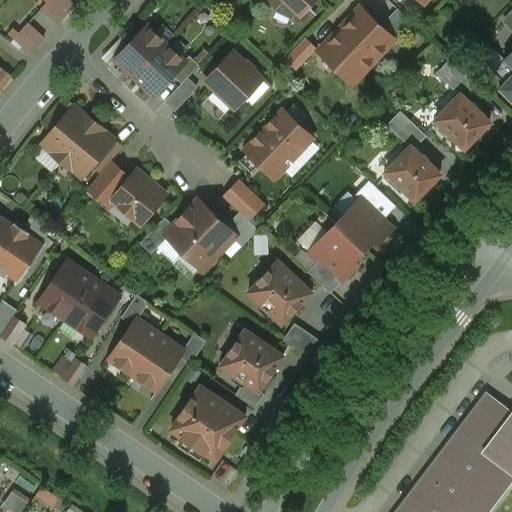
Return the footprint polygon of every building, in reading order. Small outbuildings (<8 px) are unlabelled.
[(76,5),(70,0),(49,0),(49,1),(43,7),(59,23),(76,5)] [(313,12),(309,8),(299,19),(279,0),(266,0),(275,9),(273,12),(291,20),(292,19),(296,22),(303,22),(313,12)] [(279,0),(299,19),(309,8),(317,0),(279,0)] [(380,27),(361,8),(359,10),(360,10),(352,18),(335,36),(333,38),(332,38),(318,52),(320,54),(322,53),(331,61),(330,63),(351,84),(394,39),(380,27)] [(413,26),(396,10),(380,27),(394,39),(397,43),(413,26)] [(43,40),(26,25),(13,40),(30,55),(43,40)] [(115,60),(133,78),(165,44),(146,26),(128,46),(115,60)] [(109,66),(115,60),(128,46),(119,38),(101,58),(109,66)] [(316,50),(305,39),(283,61),(294,72),(316,50)] [(183,61),(165,44),(133,78),(153,96),(171,76),(184,62),(183,61)] [(511,51),(504,59),(491,71),(504,84),(500,89),(511,101),(511,51)] [(243,63),(233,53),(205,81),(233,108),(261,79),(253,72),(256,69),(246,60),(243,63)] [(171,76),(181,84),(186,78),(199,65),(189,55),(183,61),(184,62),(171,76)] [(474,83),(449,59),(436,73),(454,90),(455,89),(461,89),(465,92),(474,83)] [(0,91),(11,76),(0,68),(0,91)] [(195,86),(186,78),(181,84),(165,101),(173,109),(195,86)] [(470,104),(460,94),(435,120),(436,122),(432,125),(449,142),(453,138),(464,148),(489,122),(478,111),(477,108),(473,104),(470,104)] [(51,133),(74,105),(65,98),(43,126),(51,133)] [(51,154),(60,162),(94,122),(74,105),(51,133),(40,145),(42,146),(43,145),(52,153),(51,154)] [(267,126),(263,130),(283,149),(286,145),(296,155),(312,139),(297,124),(305,116),(293,105),(285,113),(282,111),(274,119),(273,117),(265,125),(267,126)] [(424,135),(399,111),(386,125),(404,142),(406,141),(412,140),(415,144),(424,135)] [(114,139),(94,122),(60,162),(70,170),(71,168),(81,176),(79,178),(80,179),(91,166),(114,139)] [(275,178),(296,155),(286,145),(283,149),(263,130),(259,134),(257,132),(250,139),(252,141),(244,150),(247,153),(239,160),(251,172),(259,163),(275,178)] [(100,174),(110,162),(123,146),(114,139),(91,166),(100,174)] [(410,146),(385,172),(386,173),(383,177),(400,194),(404,190),(414,200),(439,174),(428,163),(428,159),(424,155),(420,155),(410,146)] [(110,200),(129,177),(110,162),(100,174),(87,189),(107,207),(112,201),(110,200)] [(110,200),(112,201),(141,225),(166,194),(136,169),(129,177),(110,200)] [(239,210),(250,221),(267,204),(240,178),(223,195),(239,210)] [(368,181),(359,191),(366,197),(375,187),(368,181)] [(167,237),(185,253),(218,218),(198,199),(172,225),(164,234),(167,237)] [(391,230),(359,199),(335,224),(363,251),(373,241),(377,245),(391,230)] [(240,246),(257,229),(250,221),(239,210),(225,225),(236,235),(233,239),(240,246)] [(0,261),(22,228),(14,222),(13,224),(0,215),(0,261)] [(151,254),(167,237),(164,234),(172,225),(164,217),(140,243),(151,254)] [(233,239),(236,235),(225,225),(218,218),(185,253),(203,270),(214,258),(219,257),(220,252),(233,239)] [(363,251),(335,224),(309,252),(318,261),(316,263),(333,279),(334,278),(339,283),(343,279),(344,280),(358,265),(354,261),(363,251)] [(29,233),(22,228),(0,261),(0,275),(5,279),(7,276),(18,283),(44,246),(28,235),(29,233)] [(279,263),(269,273),(267,272),(258,281),(260,282),(250,293),(248,291),(247,292),(281,324),(282,323),(280,322),(290,311),(292,313),(296,308),(301,304),(299,302),(309,291),(311,293),(278,260),(277,261),(279,263)] [(40,302),(65,318),(92,278),(68,262),(61,272),(58,270),(48,284),(51,286),(40,302)] [(333,279),(316,263),(307,272),(330,293),(339,283),(334,278),(333,279)] [(117,295),(92,278),(65,318),(90,336),(101,320),(103,322),(113,307),(110,306),(117,295)] [(149,302),(136,293),(120,317),(131,325),(136,318),(138,320),(149,302)] [(0,330),(14,310),(1,301),(0,302),(0,330)] [(26,324),(12,315),(0,333),(0,337),(11,345),(14,342),(21,347),(30,333),(23,328),(26,324)] [(108,359),(132,375),(160,334),(138,320),(136,318),(131,325),(108,359)] [(293,322),(284,337),(314,355),(323,340),(293,322)] [(283,356),(244,329),(244,330),(246,331),(238,344),(236,342),(228,353),(230,354),(222,366),(220,365),(220,366),(243,382),(258,392),(259,391),(257,390),(265,378),(267,379),(271,373),(274,369),(272,367),(280,355),(283,356)] [(183,350),(160,334),(132,375),(155,391),(178,357),(183,350)] [(204,341),(194,334),(183,350),(178,357),(189,364),(204,341)] [(72,385),(87,364),(73,355),(70,360),(63,354),(54,368),(61,373),(59,377),(72,385)] [(258,392),(243,382),(234,395),(254,408),(264,394),(259,391),(258,392)] [(222,401),(200,386),(199,387),(201,388),(192,400),(191,399),(179,416),(181,417),(172,430),(171,428),(170,429),(215,459),(214,458),(222,445),(224,446),(235,430),(234,429),(242,416),(244,417),(244,416),(222,401)] [(511,412),(487,394),(483,399),(500,412),(498,415),(507,421),(511,414),(511,412)] [(500,412),(483,399),(450,441),(451,442),(397,511),(482,511),(484,509),(487,511),(489,511),(510,486),(505,482),(511,474),(511,473),(511,414),(507,421),(498,415),(500,412)] [(11,491),(0,507),(0,511),(23,511),(29,504),(11,491)]
